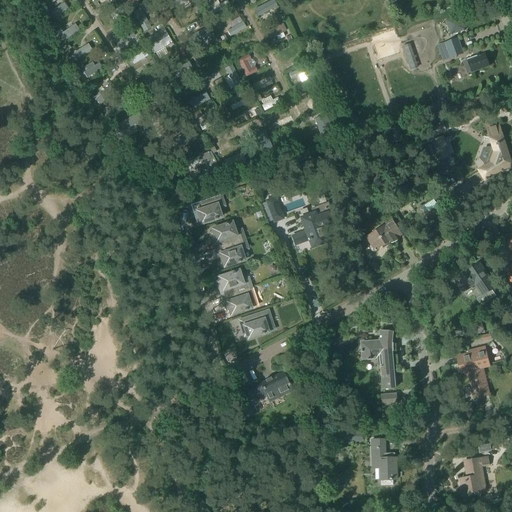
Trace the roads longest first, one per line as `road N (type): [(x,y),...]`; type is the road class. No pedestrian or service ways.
road 1 (residential): [(193,396),(405,275)]
road 2 (residential): [(432,511),(429,403),(405,275)]
road 3 (unknown): [(179,169),(81,0)]
road 4 (unknown): [(304,128),(233,0)]
road 5 (residential): [(405,275),(511,203)]
